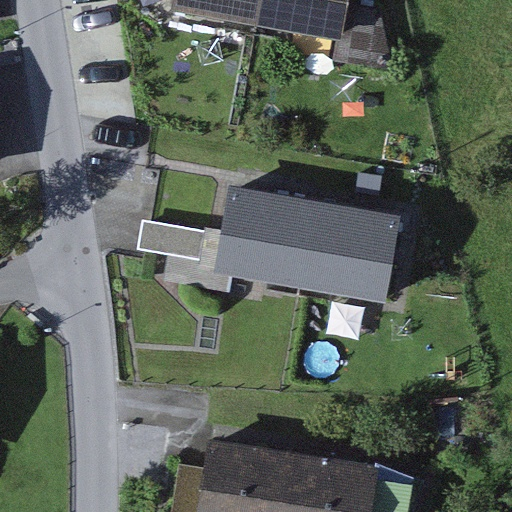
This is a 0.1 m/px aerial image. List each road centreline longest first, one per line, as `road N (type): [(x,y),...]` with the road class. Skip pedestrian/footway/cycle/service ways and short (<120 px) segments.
road 1 (residential): [(37,0),(81,272)]
road 2 (residential): [(81,272),(99,465),(95,511)]
